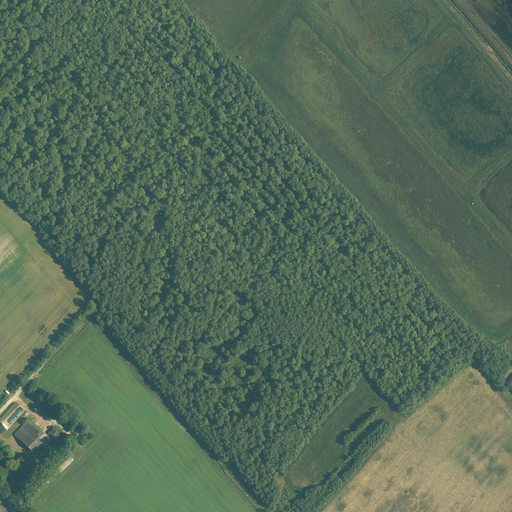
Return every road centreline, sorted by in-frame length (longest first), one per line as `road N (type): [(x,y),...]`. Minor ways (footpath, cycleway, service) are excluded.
road 1 (track): [(263,511),(92,310),(101,295),(0,183)]
road 2 (track): [(511,362),(491,340),(320,510),(288,504),(281,511)]
